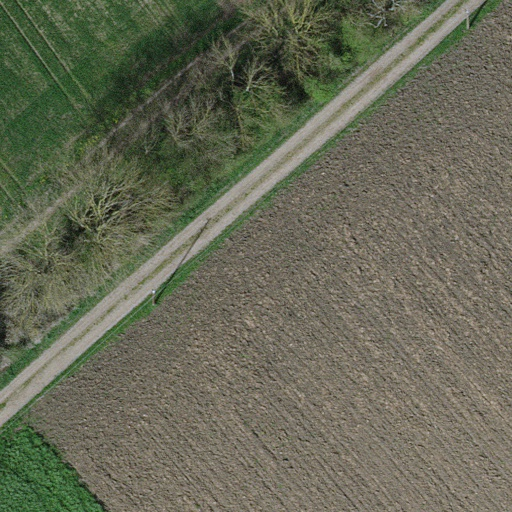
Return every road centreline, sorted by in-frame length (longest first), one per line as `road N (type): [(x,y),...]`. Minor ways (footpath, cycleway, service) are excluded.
road 1 (track): [(0,402),(460,0)]
road 2 (track): [(0,242),(281,0)]
